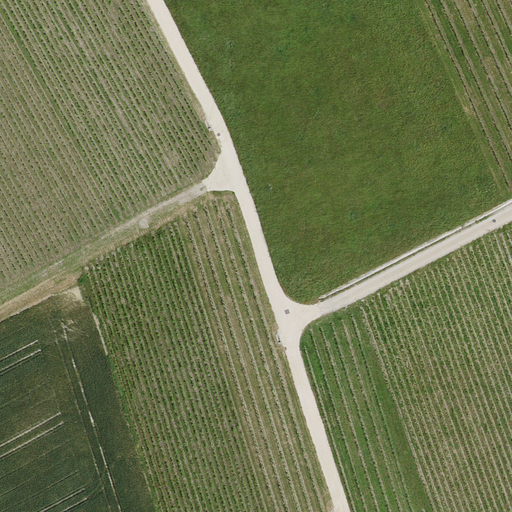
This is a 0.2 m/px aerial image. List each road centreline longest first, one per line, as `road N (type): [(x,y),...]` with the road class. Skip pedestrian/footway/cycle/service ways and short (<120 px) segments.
road 1 (track): [(343,511),(238,170),(156,0)]
road 2 (track): [(0,300),(238,170)]
road 3 (track): [(511,212),(287,327)]
